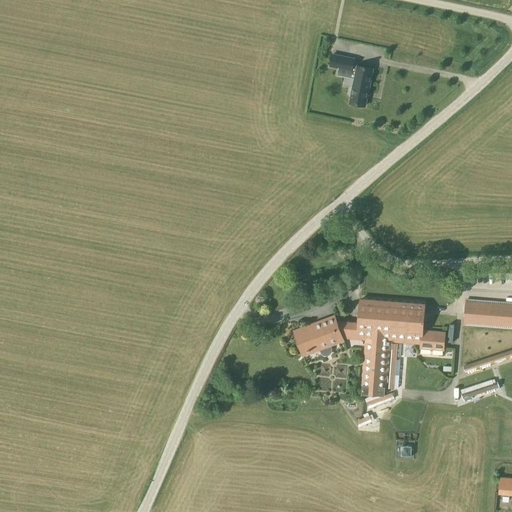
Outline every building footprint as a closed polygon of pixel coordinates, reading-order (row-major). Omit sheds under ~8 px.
[(345,57),(332,55),(330,67),(342,69),(345,57)] [(357,66),(350,104),(364,107),(372,69),(357,66)] [(362,386),(384,388),(388,341),(420,343),(420,348),(443,350),(444,333),(422,332),(424,304),(360,300),(358,323),(336,321),(334,316),(293,331),(302,356),(343,341),(341,337),(365,339),(362,386)] [(464,323),(511,326),(511,304),(465,301),(464,323)] [(388,388),(393,388),(397,344),(392,343),(388,388)] [(511,349),(462,366),(465,372),(467,372),(468,374),(476,371),(475,369),(481,367),(482,369),(490,366),(489,364),(511,357),(511,349)] [(464,401),(472,399),(471,396),(486,391),(487,393),(495,391),(491,379),(460,389),(461,393),(460,394),(462,399),(463,399),(464,401)] [(384,388),(362,386),(361,394),(384,396),(384,388)] [(361,426),(371,422),(368,415),(358,419),(361,426)] [(401,456),(410,457),(411,447),(401,446),(401,456)] [(498,494),(502,494),(502,497),(508,497),(509,495),(511,495),(511,478),(500,477),(498,494)]
